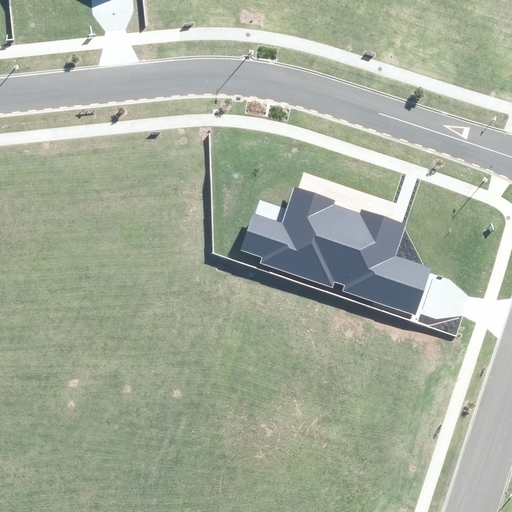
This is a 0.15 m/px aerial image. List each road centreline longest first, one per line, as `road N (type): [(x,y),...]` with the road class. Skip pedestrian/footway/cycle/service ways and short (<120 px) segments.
road 1 (residential): [(511,150),(236,75),(0,98)]
road 2 (unclassified): [(472,511),(511,393)]
